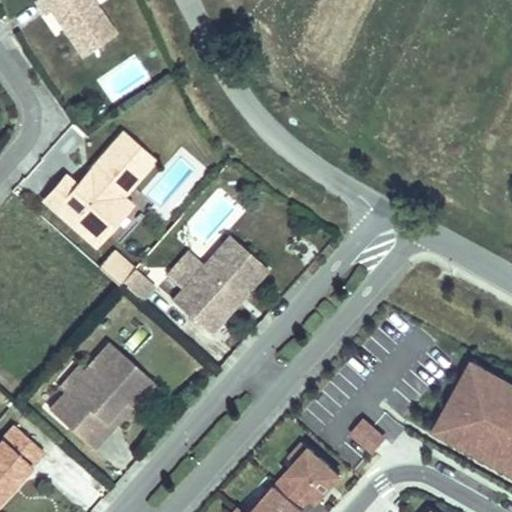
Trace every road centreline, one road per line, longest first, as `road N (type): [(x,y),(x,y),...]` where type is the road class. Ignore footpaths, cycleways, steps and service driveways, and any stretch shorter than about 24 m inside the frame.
road 1 (residential): [(386,208),(118,511)]
road 2 (residential): [(167,511),(421,228)]
road 3 (unclassified): [(386,208),(294,149),(252,106),(188,0)]
road 4 (residential): [(506,511),(409,454),(357,511)]
road 5 (residential): [(0,173),(25,144),(32,103),(0,54)]
